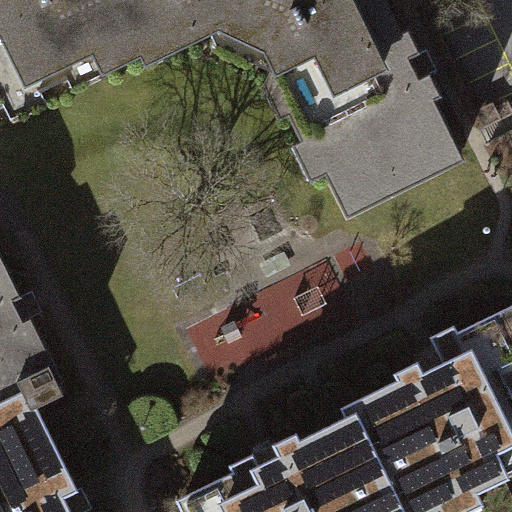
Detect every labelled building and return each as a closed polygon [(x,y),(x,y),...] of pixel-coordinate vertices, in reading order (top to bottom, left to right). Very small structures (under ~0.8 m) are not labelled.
[(0,0),(0,127),(204,31),(246,41),(297,143),(286,149),(304,186),(320,179),(341,219),(457,166),(426,107),(437,102),(402,29),(392,34),(374,0),(0,0)] [(358,228),(192,296),(221,367),(387,298),(358,228)] [(59,397),(0,274),(0,395),(18,387),(29,411),(59,397)] [(348,415),(395,511),(473,511),(474,511),(465,495),(511,472),(511,318),(509,313),(453,340),(449,332),(427,343),(437,362),(414,374),(410,366),(382,379),(386,386),(344,407),(348,415)] [(18,387),(0,395),(0,511),(57,511),(54,503),(70,496),(29,411),(18,387)] [(207,496),(214,511),(395,511),(348,415),(290,444),(286,436),(263,447),(269,458),(230,477),(232,482),(207,496)]
